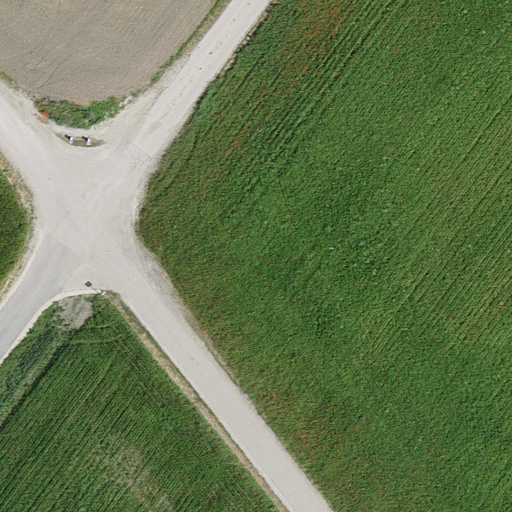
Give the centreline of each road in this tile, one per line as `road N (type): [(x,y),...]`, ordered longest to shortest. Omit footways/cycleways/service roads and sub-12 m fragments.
road 1 (track): [(0,93),(326,511)]
road 2 (track): [(233,0),(0,310)]
